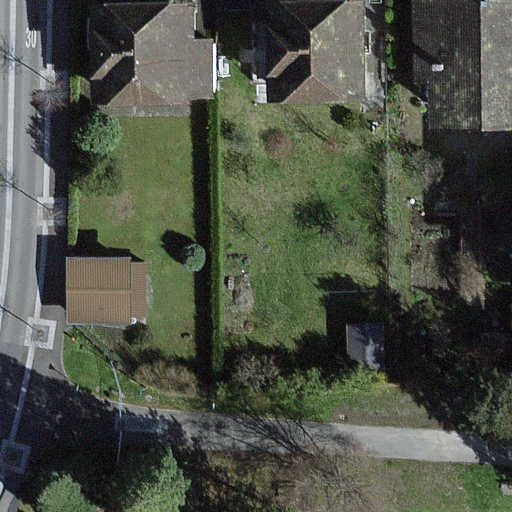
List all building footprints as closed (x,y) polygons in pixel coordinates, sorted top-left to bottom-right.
[(94,0),(97,102),(218,100),(217,38),(200,38),(199,0),(94,0)] [(364,0),(268,0),(269,103),(365,103),(364,0)] [(511,0),(420,0),(429,133),(511,127),(511,0)] [(150,255),(68,256),(69,322),(151,322),(150,255)] [(385,322),(349,323),(350,370),(386,369),(385,322)]
